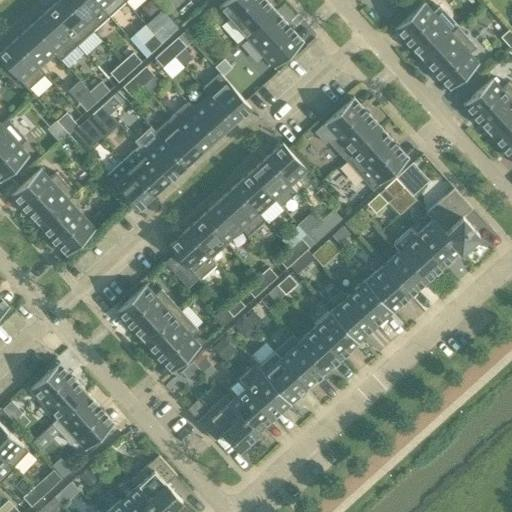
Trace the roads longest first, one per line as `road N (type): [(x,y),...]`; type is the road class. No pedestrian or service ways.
road 1 (residential): [(236,511),(511,264)]
road 2 (residential): [(226,511),(0,260)]
road 3 (residential): [(511,193),(337,0)]
